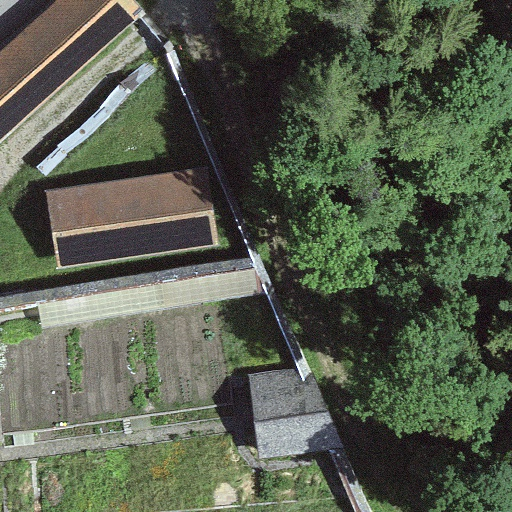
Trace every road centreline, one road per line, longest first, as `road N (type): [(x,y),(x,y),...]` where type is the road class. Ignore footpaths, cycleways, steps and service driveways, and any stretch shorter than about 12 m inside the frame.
road 1 (track): [(208,0),(222,77),(285,246),(371,456),(403,511)]
road 2 (track): [(127,49),(0,171)]
